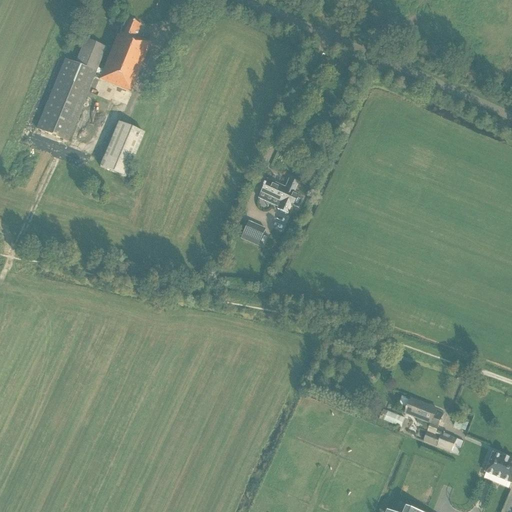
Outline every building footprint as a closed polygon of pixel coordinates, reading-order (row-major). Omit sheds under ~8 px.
[(141,27),(125,20),(119,36),(117,35),(99,80),(130,93),(150,43),(136,38),(141,27)] [(105,48),(85,40),(75,64),(64,60),(36,129),(67,142),(105,48)] [(143,134),(117,124),(99,167),(125,178),(143,134)] [(264,162),(267,151),(261,149),(258,160),(264,162)] [(291,206),(292,207),(297,195),(293,193),(297,184),(288,180),(284,188),(266,180),(260,193),(280,202),(277,210),(287,214),(291,206)] [(259,242),(265,230),(247,222),(242,234),(259,242)] [(405,414),(430,424),(438,427),(443,415),(435,413),(437,410),(411,399),(405,414)] [(403,418),(383,410),(379,420),(399,428),(403,418)] [(428,424),(425,430),(435,434),(437,428),(428,424)] [(479,437),(486,440),(491,426),(484,424),(479,437)] [(435,436),(427,432),(423,442),(451,453),(457,456),(463,442),(437,432),(435,436)] [(511,482),(511,461),(493,454),(483,478),(511,490),(511,489),(511,483),(511,484),(511,482)]
